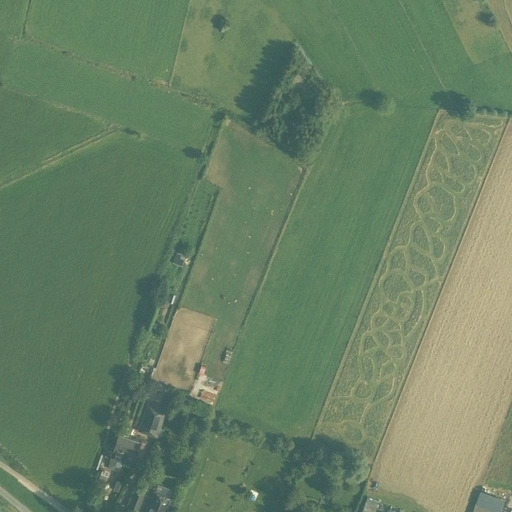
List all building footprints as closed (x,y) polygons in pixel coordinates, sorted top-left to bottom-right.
[(221,20),(218,30),(224,31),(226,21),(221,20)] [(185,255),(177,252),(173,262),(181,265),(185,255)] [(147,402),(138,431),(155,437),(159,427),(161,427),(167,409),(147,402)] [(119,433),(115,445),(126,449),(125,452),(135,455),(140,440),(129,436),(132,427),(122,424),(119,433)] [(110,459),(131,466),(135,455),(125,452),(126,449),(115,445),(110,459)] [(370,467),(363,464),(360,474),(366,476),(370,467)] [(106,479),(108,473),(102,470),(99,476),(106,479)] [(117,480),(113,489),(120,492),(124,483),(117,480)] [(156,483),(154,489),(172,495),(174,489),(156,483)] [(146,488),(137,484),(128,507),(138,510),(146,488)] [(501,511),(506,499),(480,489),(475,503),(501,511)] [(166,511),(172,498),(153,491),(144,511),(166,511)]
